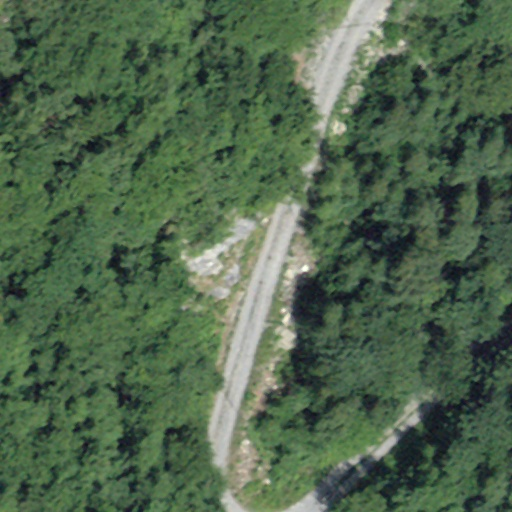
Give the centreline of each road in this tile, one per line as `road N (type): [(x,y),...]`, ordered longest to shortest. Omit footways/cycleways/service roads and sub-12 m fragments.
road 1 (track): [(380,0),(341,70),(226,401),(223,511)]
road 2 (track): [(326,511),(511,349)]
